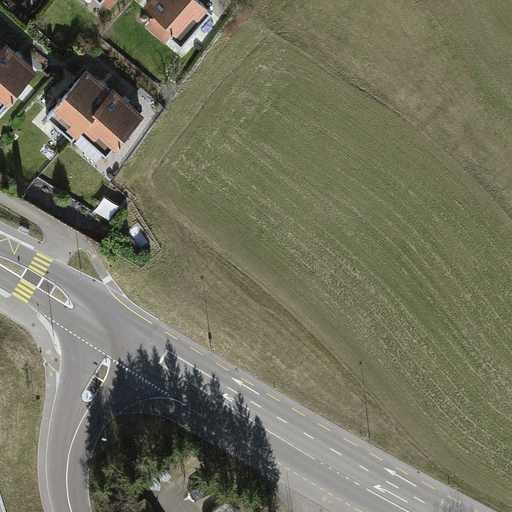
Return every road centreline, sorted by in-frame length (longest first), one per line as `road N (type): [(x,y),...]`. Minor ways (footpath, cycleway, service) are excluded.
road 1 (secondary): [(106,327),(417,511)]
road 2 (residential): [(72,511),(70,431),(106,327)]
road 3 (secondary): [(0,261),(106,327)]
